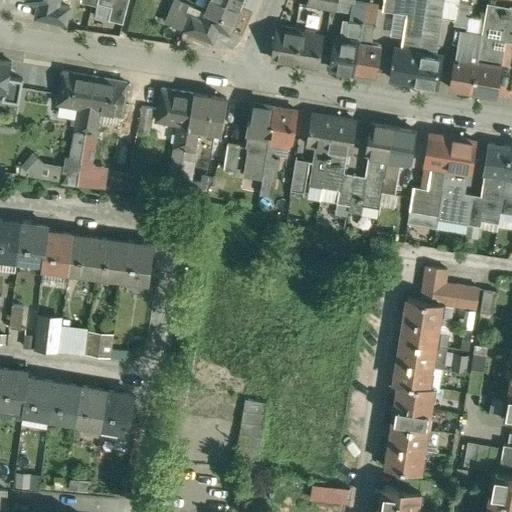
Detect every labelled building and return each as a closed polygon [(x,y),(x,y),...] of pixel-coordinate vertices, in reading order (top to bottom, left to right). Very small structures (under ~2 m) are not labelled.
[(27,0),(28,0),(41,3),(38,17),(67,23),(71,7),(60,5),(60,0),(27,0)] [(129,0),(99,0),(99,2),(114,6),(110,19),(124,23),(129,0)] [(188,4),(177,0),(173,0),(165,22),(186,29),(191,15),(184,12),(188,4)] [(240,6),(223,0),(208,0),(201,19),(191,15),(186,29),(213,39),(218,26),(231,31),(240,6)] [(354,0),(337,0),(337,7),(350,10),(352,2),(354,2),(354,0)] [(397,0),(385,0),(384,9),(396,11),(397,0)] [(397,0),(396,11),(407,13),(411,14),(412,0),(397,0)] [(413,0),(411,14),(407,13),(401,48),(420,51),(428,0),(413,0)] [(444,0),(428,0),(420,51),(435,53),(438,32),(440,32),(442,16),(444,0)] [(444,0),(442,16),(456,19),(455,23),(459,0),(444,0)] [(473,3),(461,0),(456,23),(469,26),(473,3)] [(354,2),(352,2),(350,10),(349,19),(345,19),(343,32),(347,33),(346,39),(361,41),(367,5),(354,2)] [(511,6),(490,3),(484,34),(479,61),(474,91),(497,95),(501,66),(502,67),(507,40),(511,41),(511,6)] [(378,7),(367,5),(361,41),(367,42),(370,25),(375,26),(378,7)] [(323,34),(279,27),(274,58),(318,65),(323,34)] [(484,34),(464,31),(460,58),(479,61),(484,34)] [(346,39),(337,37),(332,68),(356,71),(361,41),(346,39)] [(367,42),(361,41),(356,71),(377,75),(382,45),(367,42)] [(401,48),(397,47),(392,78),(415,81),(420,51),(401,48)] [(435,53),(420,51),(415,81),(437,86),(443,54),(435,53)] [(460,58),(456,57),(451,87),(474,91),(479,61),(460,58)] [(11,62),(0,60),(0,93),(6,95),(11,62)] [(96,77),(63,71),(58,102),(79,106),(75,129),(87,131),(96,77)] [(128,82),(96,77),(87,131),(98,132),(102,109),(123,113),(128,82)] [(195,93),(162,88),(157,118),(179,122),(175,145),(186,147),(195,93)] [(226,99),(195,93),(186,147),(196,149),(200,126),(221,130),(226,99)] [(142,104),(131,103),(126,133),(137,135),(142,104)] [(276,106),(253,103),(249,134),(252,135),(271,138),(276,107),(276,106)] [(298,111),(276,107),(271,138),(266,164),(279,166),(281,155),(277,154),(279,139),(293,141),(298,111)] [(335,117),(313,113),(308,144),(318,145),(311,185),(323,187),(330,148),(335,117)] [(357,120),(335,117),(330,148),(349,151),(351,151),(357,120)] [(394,127),(372,123),(366,155),(371,156),(367,176),(368,176),(363,204),(380,207),(383,192),(389,159),(394,127)] [(417,130),(394,127),(389,159),(402,161),(411,163),(417,130)] [(98,132),(87,131),(83,156),(93,158),(98,132)] [(454,136),(432,133),(426,165),(433,166),(448,168),(454,136)] [(271,138),(252,135),(246,170),(265,174),(266,164),(271,138)] [(440,217),(440,219),(457,222),(462,195),(466,170),(471,171),(476,140),(454,136),(448,168),(440,217)] [(243,143),(230,141),(225,167),(239,169),(243,143)] [(511,151),(511,146),(490,142),(485,173),(508,177),(511,151)] [(349,151),(330,148),(323,187),(340,190),(343,172),(345,172),(349,151)] [(24,173),(59,178),(62,160),(27,155),(24,173)] [(93,158),(83,156),(81,168),(91,170),(93,158)] [(311,160),(297,157),(292,188),(306,191),(311,160)] [(402,161),(389,159),(383,192),(396,195),(402,161)] [(448,168),(433,166),(429,189),(426,188),(422,214),(440,217),(448,168)] [(345,172),(343,172),(340,190),(337,204),(351,206),(356,174),(345,172)] [(508,177),(485,173),(484,175),(487,176),(485,196),(481,218),(500,221),(502,212),(508,177)] [(367,176),(356,174),(351,206),(350,211),(361,213),(363,204),(368,176),(367,176)] [(511,177),(508,177),(502,212),(511,213),(511,177)] [(426,188),(415,186),(410,212),(422,214),(426,188)] [(485,196),(474,194),(474,197),(470,223),(480,225),(481,218),(485,196)] [(474,197),(462,195),(457,222),(470,223),(474,197)] [(22,224),(0,221),(0,257),(18,260),(22,224)] [(49,228),(22,224),(18,260),(45,262),(48,231),(49,228)] [(75,234),(48,231),(45,262),(44,266),(70,270),(75,234)] [(102,238),(75,234),(70,270),(97,274),(102,238)] [(128,241),(102,238),(97,274),(123,277),(128,241)] [(155,245),(128,241),(123,277),(150,281),(155,245)] [(449,268),(427,265),(426,277),(447,280),(449,268)] [(44,284),(63,282),(62,269),(43,270),(44,284)] [(447,280),(426,277),(424,287),(445,291),(446,282),(447,280)] [(457,283),(446,282),(445,291),(443,302),(444,302),(454,304),(457,283)] [(468,285),(457,283),(454,304),(465,306),(468,285)] [(480,287),(468,285),(465,306),(477,308),(480,287)] [(445,291),(424,287),(422,299),(443,302),(445,291)] [(497,290),(485,288),(481,311),(493,313),(497,290)] [(422,299),(409,297),(406,318),(440,323),(444,302),(443,302),(422,299)] [(25,305),(13,304),(10,327),(21,329),(25,305)] [(59,352),(62,325),(64,316),(39,312),(36,334),(34,348),(59,352)] [(440,323),(406,318),(402,339),(447,346),(448,346),(448,342),(449,334),(438,333),(440,323)] [(88,329),(62,325),(59,352),(84,355),(88,329)] [(113,334),(90,330),(86,353),(110,357),(113,334)] [(36,334),(25,333),(23,347),(34,348),(36,334)] [(447,346),(402,339),(399,360),(433,365),(444,366),(447,346)] [(433,365),(399,360),(396,381),(400,382),(401,381),(430,386),(430,385),(433,365)] [(485,369),(473,367),(469,391),(481,393),(485,369)] [(28,372),(2,369),(0,390),(0,404),(25,407),(27,377),(28,372)] [(56,382),(27,377),(25,407),(24,413),(50,417),(56,382)] [(430,386),(401,381),(400,382),(397,402),(431,407),(435,386),(430,385),(430,386)] [(82,386),(56,382),(50,417),(76,422),(82,386)] [(108,390),(82,386),(76,422),(102,426),(108,390)] [(267,401),(269,391),(247,388),(245,397),(267,401)] [(136,395),(108,390),(102,426),(130,431),(136,395)] [(268,402),(246,398),(235,466),(257,470),(268,402)] [(431,407),(397,402),(394,423),(428,428),(431,407)] [(428,428),(394,423),(391,443),(425,449),(428,428)] [(504,447),(469,440),(465,464),(497,470),(500,470),(504,447)] [(425,449),(391,443),(387,465),(421,470),(425,449)] [(511,443),(509,443),(505,443),(504,447),(500,470),(511,472),(511,443)] [(511,511),(511,472),(500,470),(497,470),(489,511),(511,511)] [(423,478),(399,475),(397,487),(421,490),(423,478)] [(313,483),(310,497),(334,501),(337,487),(313,483)] [(397,487),(384,485),(379,511),(417,511),(421,490),(397,487)]
